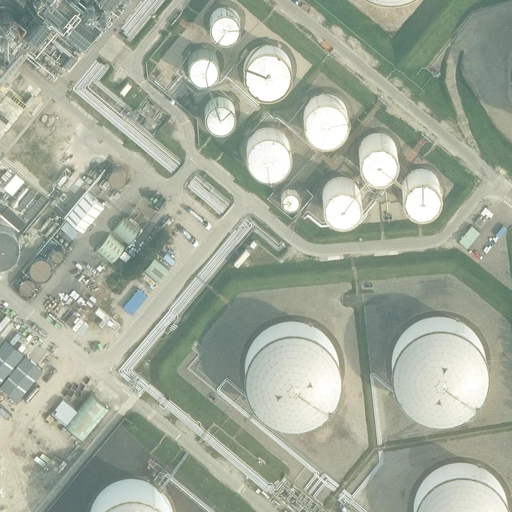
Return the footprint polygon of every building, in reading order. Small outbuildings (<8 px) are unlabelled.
[(60,0),(60,6),(59,6),(59,9),(68,14),(67,16),(69,18),(69,30),(88,41),(102,16),(98,12),(107,12),(107,0),(104,0),(98,0),(100,2),(95,7),(95,0),(60,0)] [(23,17),(23,15),(22,12),(21,10),(20,8),(16,6),(14,5),(11,4),(9,4),(6,5),(4,6),(2,7),(1,9),(0,10),(0,23),(1,25),(3,27),(5,28),(8,29),(10,29),(13,29),(15,28),(17,27),(19,26),(20,24),(22,22),(22,20),(23,17)] [(241,19),(241,15),(240,13),(238,10),(236,8),(234,6),(231,5),(228,4),(226,4),(223,4),(220,5),(218,7),(216,9),(214,11),(212,13),(212,16),(211,19),(212,21),(212,24),(214,27),(216,29),(218,31),(220,33),(225,34),(228,34),(231,33),(234,32),(236,30),(238,28),(240,26),(241,23),(241,19)] [(298,69),(298,68),(297,62),(296,58),(293,54),(290,49),(286,46),(280,43),(276,42),(271,41),(266,42),(261,43),(256,46),(251,49),(248,54),(246,58),(244,63),(244,69),(244,74),(246,79),(249,84),(252,88),(255,90),(260,93),(265,95),(272,95),(276,95),(282,93),(286,90),(291,87),(294,83),(296,79),(297,74),(298,69)] [(221,63),(221,60),(220,57),(219,54),(217,52),(215,50),(213,49),(210,48),(207,47),(204,48),(201,48),(198,50),(196,52),(194,54),(192,56),(191,59),(191,63),(191,65),(192,68),(193,70),(194,73),(196,75),(199,77),(202,78),(205,78),(208,78),(211,78),(214,76),(216,75),(218,72),(220,70),(221,66),(221,63)] [(338,112),(338,108),(337,104),(335,101),(332,97),(330,95),(326,93),(323,92),(319,91),(315,92),(311,93),(307,95),(304,97),(301,100),(299,104),(298,108),(298,111),(298,115),(299,119),(301,122),(303,126),(306,129),(310,131),(314,132),(318,132),(322,132),(326,131),(329,129),(332,127),(335,124),(336,120),(338,116),(338,112)] [(239,113),(239,112),(238,109),(237,107),(236,104),(234,101),(231,99),(229,98),(225,97),(223,97),(220,97),(218,97),(215,99),(212,100),(210,103),(208,106),(207,109),(207,111),(207,114),(208,117),(209,120),(211,123),(213,125),(215,126),(218,128),(222,128),(225,128),(228,127),(230,126),(233,124),(235,122),(237,119),(238,116),(239,113)] [(285,147),(285,146),(285,142),(284,139),(282,135),(280,132),(277,130),(273,128),(269,126),(265,126),(262,126),(258,127),(255,129),(251,131),(248,135),(246,138),(245,142),(244,146),(245,150),(246,154),(247,157),(250,160),(253,163),(256,165),(260,166),(264,167),(268,166),(272,165),(275,164),(279,161),(281,159),(283,155),(285,151),(285,147)] [(402,154),(402,153),(401,150),(400,146),(398,142),(396,140),(393,137),(390,135),(386,133),(382,133),(379,133),(375,134),(371,135),(368,138),(364,142),(362,145),(361,149),(361,153),(361,157),(362,161),(364,164),(366,168),(370,170),(373,172),(377,173),(381,174),(385,173),(389,172),(393,170),(395,168),(398,165),(400,162),(401,158),(402,154)] [(131,177),(131,176),(131,174),(130,173),(129,170),(126,168),(123,168),(120,168),(117,170),(116,173),(115,174),(115,176),(115,179),(117,182),(119,183),(122,184),(126,184),(127,183),(129,182),(130,181),(131,180),(131,177)] [(443,192),(443,188),(442,185),(440,181),(438,179),(436,177),(432,175),(429,174),(426,173),(422,173),(419,174),(415,176),(412,178),(410,181),(408,184),(407,187),(406,190),(407,194),(408,198),(409,201),(411,204),(413,206),(417,208),(420,210),(424,210),(427,210),(431,209),(435,208),(438,205),(440,203),(442,199),(443,196),(443,192)] [(366,202),(366,201),(365,197),(364,194),(362,191),(360,188),(358,186),(355,184),(352,183),(348,183),(345,183),(341,184),(337,185),(334,187),(332,190),(330,193),(329,197),(328,201),(328,205),(329,208),(331,211),(333,215),(336,217),(339,219),(342,220),(347,220),(350,220),(354,219),(357,218),(360,215),(362,213),(364,209),(365,206),(366,202)] [(298,194),(298,193),(298,190),(296,187),(293,185),(290,184),(288,184),(286,185),(283,186),(281,190),(280,191),(280,193),(281,197),(283,200),(285,202),(288,202),(291,202),(293,202),(295,200),(298,197),(298,194)] [(83,232),(104,205),(86,190),(68,212),(66,214),(64,217),(83,232)] [(139,231),(124,218),(113,231),(128,244),(139,231)] [(467,247),(480,232),(471,225),(459,239),(467,247)] [(0,263),(13,264),(16,228),(0,227),(0,263)] [(125,247),(109,235),(95,251),(111,264),(125,247)] [(72,249),(71,245),(69,242),(67,241),(65,240),(63,240),(60,240),(57,242),(55,245),(54,248),(54,252),(56,255),(59,257),(62,258),(66,257),(69,255),(71,252),(72,249)] [(235,262),(239,265),(250,251),(246,248),(235,262)] [(67,286),(83,298),(108,264),(92,253),(67,286)] [(55,268),(55,267),(54,264),(52,261),(50,259),(47,258),(43,259),(40,261),(38,263),(37,267),(37,270),(38,272),(39,273),(42,275),(43,276),(45,276),(48,276),(51,275),(52,274),(54,271),(55,268)] [(159,283),(170,271),(154,259),(144,271),(159,283)] [(39,285),(39,282),(37,279),(35,277),(31,276),(27,277),(24,278),(22,281),(21,285),(22,288),(24,291),(26,293),(28,294),(30,294),(33,294),(36,292),(39,289),(39,287),(39,285)] [(134,310),(145,296),(136,289),(140,283),(134,278),(126,288),(128,290),(120,299),(134,310)] [(63,319),(79,301),(64,288),(48,306),(63,319)] [(49,315),(53,311),(44,303),(40,307),(49,315)] [(437,413),(457,406),(470,396),(479,381),(483,364),(481,347),(473,329),(458,316),(444,310),(428,309),(413,312),(398,320),(387,333),(379,353),(380,374),(388,391),(401,404),(418,411),(437,413)] [(292,418),(312,412),(325,401),(334,387),(338,369),(336,352),(328,335),(313,321),(299,316),(283,314),(268,317),(253,325),(242,338),(234,359),(235,380),(243,396),(256,409),(273,417),(292,418)] [(5,339),(0,345),(0,381),(22,354),(5,339)] [(24,355),(0,385),(0,387),(17,401),(42,370),(24,355)] [(85,440),(110,410),(91,394),(77,411),(63,399),(51,412),(65,425),(85,440)] [(508,511),(506,496),(498,479),(483,466),(469,460),(453,458),(438,461),(423,470),(412,482),(404,503),(404,511),(508,511)] [(137,479),(131,479),(125,479),(120,480),(114,482),(109,485),(104,489),(100,493),(96,497),(93,503),(91,508),(90,511),(172,511),(172,508),(169,502),(166,497),(163,493),(159,489),(154,485),(149,482),(143,480),(137,479)]
